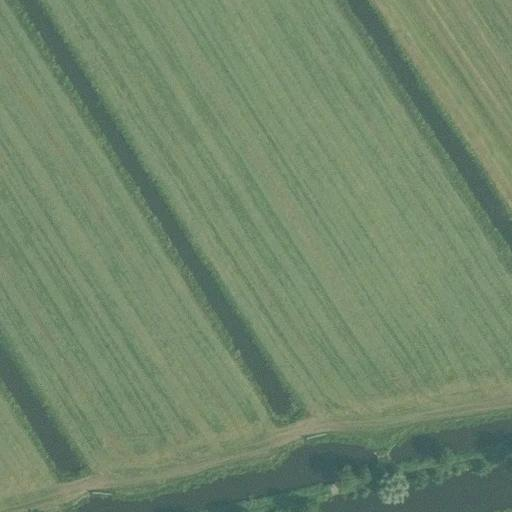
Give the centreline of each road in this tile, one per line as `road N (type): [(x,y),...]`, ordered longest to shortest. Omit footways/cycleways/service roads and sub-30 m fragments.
road 1 (track): [(238,511),(511,453)]
road 2 (track): [(391,0),(511,185)]
road 3 (track): [(286,291),(374,425),(386,479)]
